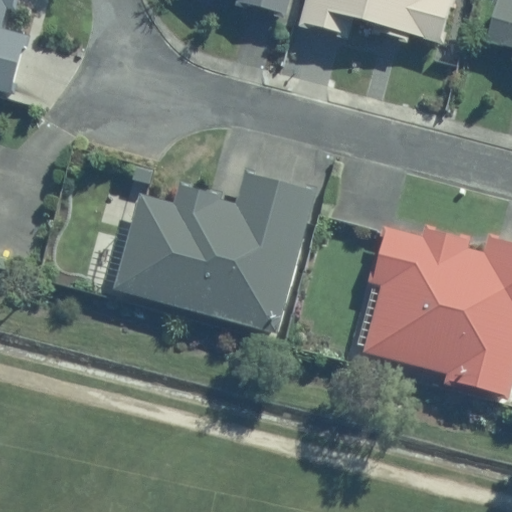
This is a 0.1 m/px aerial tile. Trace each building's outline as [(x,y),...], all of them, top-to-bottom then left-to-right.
[(0,0),(0,95),(19,100),(34,40),(15,35),(24,0),(0,0)] [(292,24),(298,0),(246,0),(244,10),(292,24)] [(310,0),(302,32),(351,45),(355,30),(445,53),(457,4),(445,1),(444,0),(310,0)] [(511,3),(502,1),(487,54),(511,60),(511,3)] [(284,344),(321,198),(245,179),(237,209),(185,196),(181,213),(144,204),(120,303),(284,344)] [(363,357),(368,359),(455,380),(453,390),(511,404),(511,252),(492,248),(490,259),(473,255),(475,244),(428,233),(425,245),(393,237),(363,357)]
